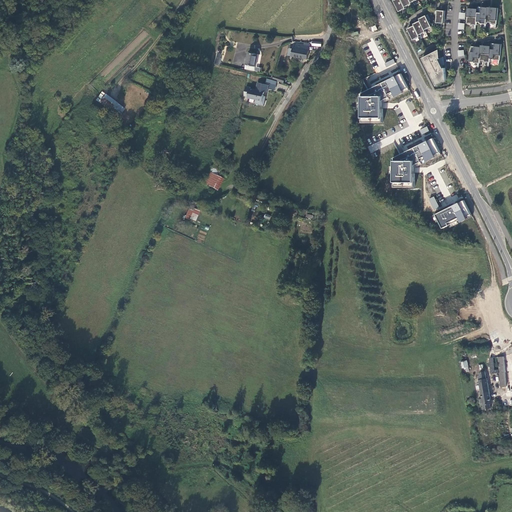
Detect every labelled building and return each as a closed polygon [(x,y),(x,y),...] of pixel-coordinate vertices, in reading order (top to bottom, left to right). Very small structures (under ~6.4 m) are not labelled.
[(394,0),(400,11),(407,7),(406,6),(413,3),(412,2),(415,0),(394,0)] [(473,7),(469,7),(468,22),(471,23),(471,24),(476,24),(475,28),(477,28),(477,21),(481,21),(481,23),(486,23),(486,27),(487,27),(487,21),(491,22),(491,23),(496,23),(496,27),(497,27),(499,7),(496,7),(489,6),(484,6),(479,6),(479,8),(473,7)] [(442,10),(438,9),(438,10),(438,13),(437,22),(445,22),(446,10),(442,10)] [(423,16),(420,18),(421,20),(418,22),(415,23),(415,25),(412,26),(409,28),(414,39),(421,36),(420,34),(427,31),(426,29),(433,26),(431,23),(430,20),(428,17),(427,15),(423,16)] [(293,48),(292,48),(290,55),(308,58),(311,43),(305,42),(304,44),(295,42),(293,48)] [(488,45),(482,44),(482,46),(476,46),(472,45),(471,61),(474,61),(474,62),(479,62),(479,66),(480,66),(481,60),(485,60),(484,61),(489,61),(489,65),(490,65),(491,58),(495,58),(495,59),(499,60),(499,63),(500,63),(502,43),(498,43),(492,43),(492,45),(488,45)] [(436,86),(446,81),(445,74),(445,69),(444,69),(444,58),(440,59),(439,51),(423,59),(436,86)] [(256,66),(259,54),(249,52),(246,64),(247,64),(256,66)] [(384,63),(386,67),(395,63),(393,59),(384,63)] [(289,78),(275,73),(273,79),(279,81),(287,83),(289,78)] [(410,90),(402,73),(364,92),(364,122),(384,122),(384,100),(387,99),(388,101),(410,90)] [(279,81),(273,79),(268,77),(267,82),(271,83),(271,84),(278,86),(279,81)] [(258,82),(256,89),(265,91),(268,91),(269,84),(258,82)] [(256,89),(251,88),(251,86),(247,85),(245,95),(249,96),(248,97),(258,99),(263,100),(264,98),(264,95),(265,91),(256,89)] [(101,91),(95,100),(111,111),(113,109),(117,103),(101,91)] [(117,103),(113,109),(120,114),(124,109),(117,103)] [(441,155),(433,138),(394,157),(393,173),(397,173),(396,186),(414,187),(415,168),(441,155)] [(218,177),(220,171),(213,168),(211,173),(218,177)] [(203,184),(205,185),(214,189),(216,190),(222,179),(218,177),(211,173),(208,172),(203,184)] [(203,189),(210,193),(211,193),(212,192),(214,189),(205,185),(203,189)] [(429,199),(434,210),(439,207),(434,196),(429,199)] [(472,216),(464,200),(435,215),(442,228),(462,218),(463,221),(472,216)] [(198,211),(189,206),(185,218),(194,222),(198,211)] [(494,356),(491,357),(493,373),(501,373),(503,385),(507,384),(505,355),(501,356),(502,369),(496,370),(494,356)] [(487,378),(485,370),(478,372),(483,398),(481,398),(482,405),(484,404),(485,408),(492,407),(491,403),(492,403),(492,400),(487,378)]
